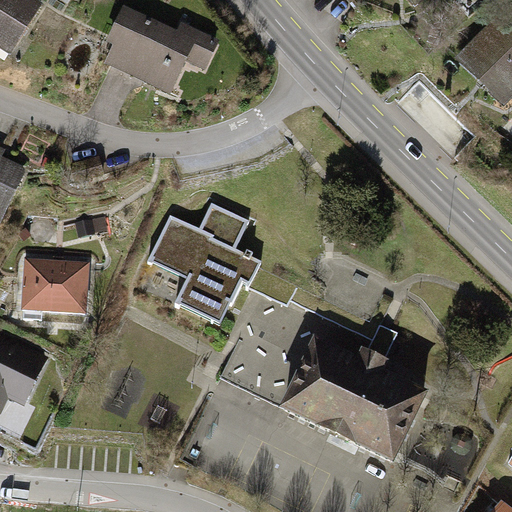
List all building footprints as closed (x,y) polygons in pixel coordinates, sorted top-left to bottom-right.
[(0,0),(0,45),(18,56),(48,4),(40,0),(0,0)] [(184,34),(132,11),(116,47),(123,50),(114,70),(183,100),(196,70),(214,78),(230,43),(188,25),(184,34)] [(511,108),(511,28),(502,20),(462,63),(511,108)] [(15,153),(0,146),(0,233),(7,236),(34,174),(10,164),(15,153)] [(200,235),(172,221),(152,263),(190,281),(178,307),(222,328),(242,286),(252,290),(264,263),(236,250),(249,224),(213,207),(200,235)] [(100,264),(30,261),(28,316),(98,319),(100,264)] [(55,360),(0,335),(0,412),(10,416),(16,403),(32,411),(55,360)] [(433,393),(323,344),(290,417),(400,466),(433,393)]
